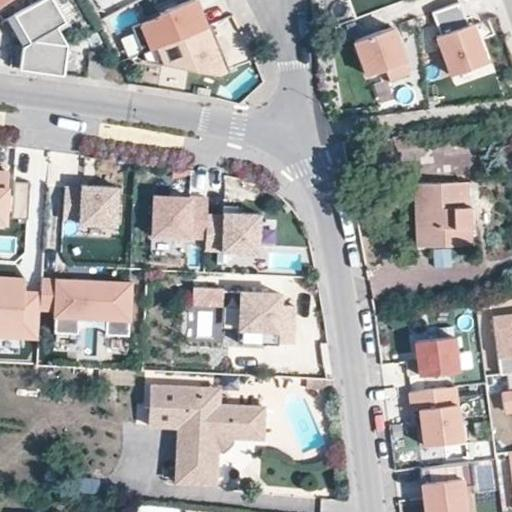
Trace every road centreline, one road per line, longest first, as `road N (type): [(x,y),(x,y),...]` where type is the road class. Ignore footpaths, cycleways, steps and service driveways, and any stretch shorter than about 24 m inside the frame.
road 1 (residential): [(374,511),(339,256),(322,193),(296,141)]
road 2 (residential): [(296,141),(0,87)]
road 3 (residential): [(296,141),(296,74),(283,18)]
